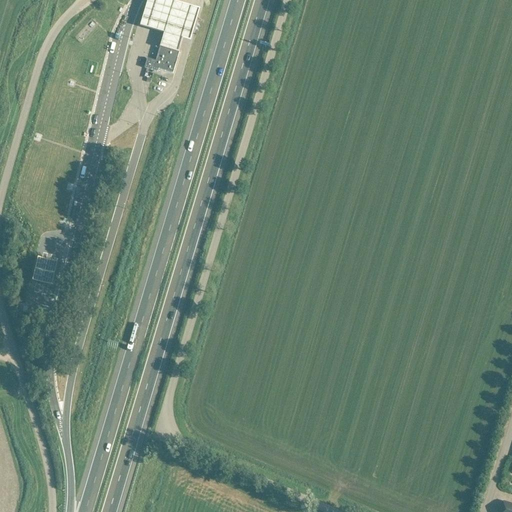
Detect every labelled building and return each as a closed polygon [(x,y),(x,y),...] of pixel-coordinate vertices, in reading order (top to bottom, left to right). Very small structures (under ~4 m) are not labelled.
[(193,14),(148,1),(139,29),(161,35),(158,47),(174,52),(177,42),(184,44),(193,14)] [(173,75),(179,53),(160,48),(156,62),(147,60),(145,69),(157,73),(158,70),(173,75)] [(83,183),(87,184),(91,171),(86,169),(83,183)] [(57,269),(38,264),(32,288),(52,292),(57,269)] [(511,511),(511,505),(503,503),(500,511),(511,511)]
